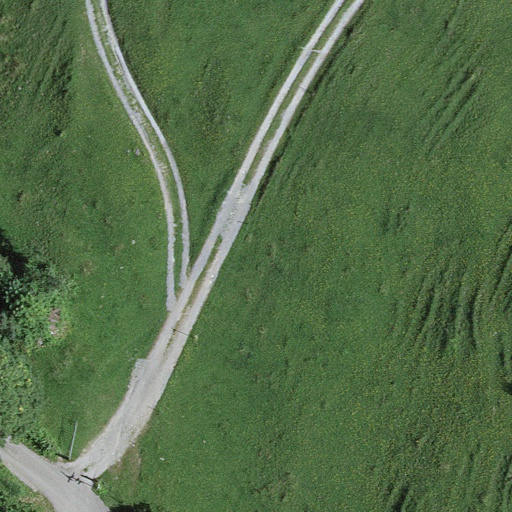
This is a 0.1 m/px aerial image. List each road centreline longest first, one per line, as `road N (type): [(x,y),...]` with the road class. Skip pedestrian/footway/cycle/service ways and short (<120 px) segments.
road 1 (track): [(178,316),(165,170),(98,35),(91,0)]
road 2 (track): [(178,316),(140,401),(78,476),(57,488)]
